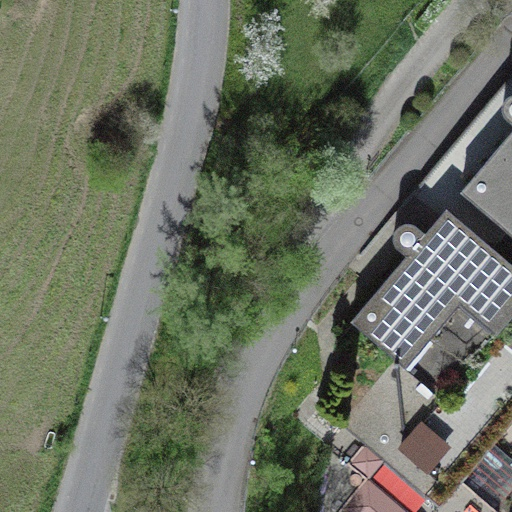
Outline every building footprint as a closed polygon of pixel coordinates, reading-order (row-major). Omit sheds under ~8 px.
[(511,95),(510,96),(508,97),(507,98),(506,99),(505,100),(504,102),(503,103),(502,105),(502,107),(502,109),(502,111),(502,112),(502,114),(503,115),(504,117),(505,119),(507,120),(511,124),(511,95)] [(460,193),(511,236),(511,131),(489,159),(460,193)] [(474,313),(511,268),(511,265),(446,210),(435,222),(425,234),(417,227),(415,226),(413,225),(410,224),(407,224),(405,224),(402,225),(399,227),(397,229),(395,231),(394,234),(393,237),(393,240),(393,243),(395,245),(396,248),(398,250),(406,256),(390,275),(458,332),(474,313)] [(511,268),(474,313),(496,332),(511,313),(511,268)] [(458,332),(390,275),(372,297),(351,322),(396,359),(341,424),(364,444),(419,378),(458,332)] [(511,313),(496,332),(474,313),(458,332),(419,378),(463,416),(511,358),(511,313)] [(511,358),(463,416),(487,437),(511,457),(511,358)] [(463,416),(419,378),(364,444),(420,491),(433,502),(455,475),(487,437),(463,416)] [(498,511),(511,497),(511,457),(487,437),(455,475),(464,483),(473,491),(454,511),(498,511)] [(406,511),(348,462),(342,469),(335,499),(343,506),(340,508),(344,511),(406,511)]
